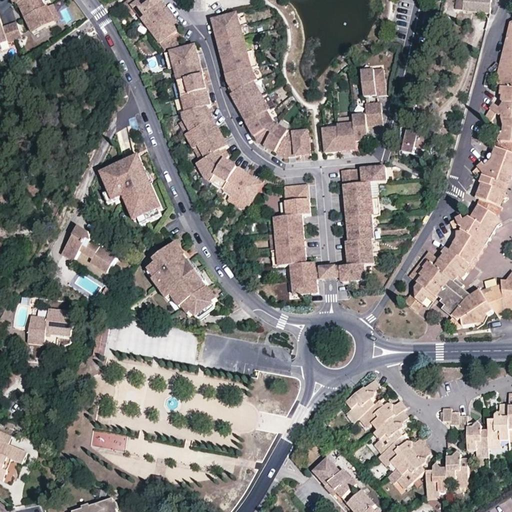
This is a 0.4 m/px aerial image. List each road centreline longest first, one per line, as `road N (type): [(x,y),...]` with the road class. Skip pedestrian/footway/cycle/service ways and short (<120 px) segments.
road 1 (residential): [(285,321),(237,287),(208,249),(127,62),(90,0)]
road 2 (residential): [(358,328),(379,308),(449,187),(506,0)]
road 3 (residential): [(175,0),(207,44),(247,146),(282,169),(321,167)]
road 4 (residential): [(321,167),(381,161),(421,0)]
road 5 (residential): [(385,358),(405,395),(427,406),(511,380)]
road 6 (track): [(496,22),(477,29),(448,105),(427,114)]
